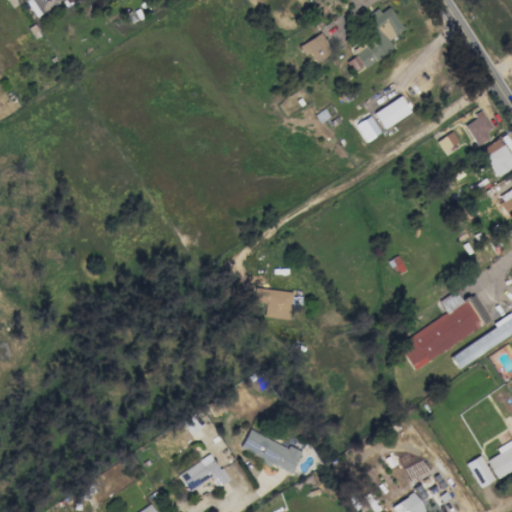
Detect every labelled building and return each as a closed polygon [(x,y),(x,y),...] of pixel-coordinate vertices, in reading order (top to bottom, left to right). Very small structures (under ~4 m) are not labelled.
[(402,29),(386,7),(378,12),(375,8),(361,18),(372,33),(350,49),(354,55),(347,61),(355,72),(391,46),(386,40),(402,29)] [(310,64),(330,52),(319,32),(298,45),(310,64)] [(380,128),(408,114),(399,97),(372,111),(380,128)] [(484,131),(489,128),(480,109),(471,114),(473,119),(463,124),(473,146),(487,139),(484,131)] [(353,124),(364,141),(378,132),(367,115),(353,124)] [(456,141),(449,131),(434,141),(441,152),(456,141)] [(511,167),(511,164),(500,138),(480,147),(493,176),(511,167)] [(507,218),(511,214),(511,185),(494,197),(507,218)] [(251,301),(263,302),(262,317),(288,318),(289,291),(252,289),(251,301)] [(488,322),(471,293),(459,300),(454,290),(437,300),(445,314),(395,343),(410,368),(488,322)] [(511,313),(447,354),(455,367),(511,332),(511,313)] [(285,448),(247,429),(237,448),(288,473),(299,451),(287,445),(285,448)] [(484,459),(494,479),(511,470),(511,440),(511,439),(494,447),(497,453),(484,459)] [(175,474),(187,492),(209,478),(215,487),(226,480),(208,453),(175,474)] [(476,487),(490,481),(479,455),(465,461),(476,487)] [(390,505),(394,511),(419,511),(423,510),(412,492),(390,505)] [(132,511),(153,511),(147,502),(132,511)]
